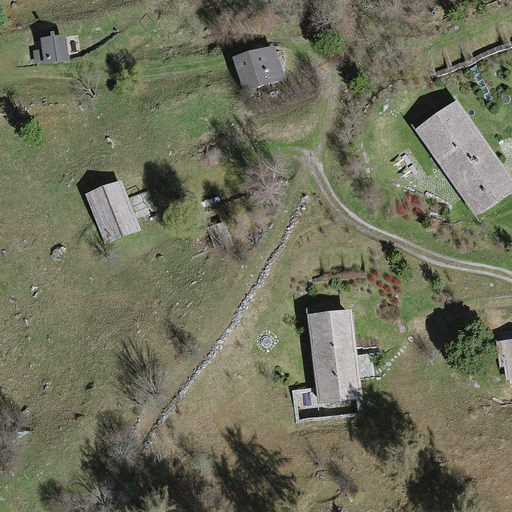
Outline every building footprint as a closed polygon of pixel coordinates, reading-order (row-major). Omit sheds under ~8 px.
[(66,43),(45,46),(48,66),(69,63),(66,43)] [(275,47),(236,59),(246,89),(284,77),(275,47)] [(511,182),(456,103),(420,129),(478,210),(511,186),(511,182)] [(119,182),(89,195),(109,240),(138,228),(119,182)] [(349,313),(311,317),(322,400),(360,395),(349,313)] [(511,340),(498,342),(501,363),(507,362),(509,375),(511,374),(511,340)]
